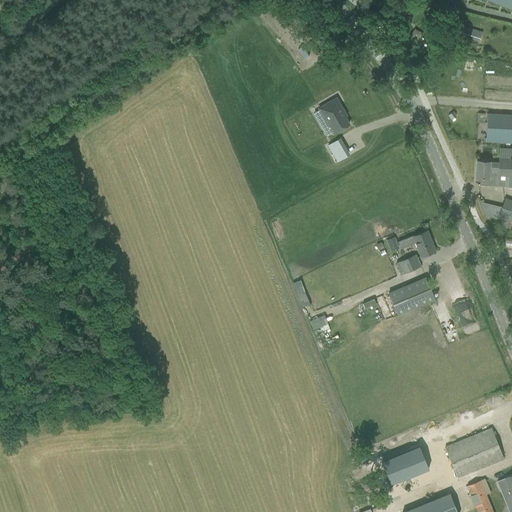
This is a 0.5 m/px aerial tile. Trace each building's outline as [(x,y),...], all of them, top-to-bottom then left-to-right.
[(511,0),(485,0),(511,10),(511,8),(511,0)] [(336,99),(319,109),(334,134),(349,125),(345,117),(343,113),(344,112),(336,99)] [(484,142),(511,142),(511,114),(487,114),(486,139),(485,139),(484,142)] [(338,141),(346,158),(367,148),(359,131),(338,141)] [(323,147),(320,149),(322,153),(326,151),(330,149),(328,145),(323,147)] [(497,182),(497,186),(511,186),(511,148),(499,148),(498,163),(490,162),(476,161),(476,178),(480,178),(479,185),(489,185),(489,181),(497,182)] [(498,216),(508,220),(511,221),(511,200),(505,198),(498,216)] [(400,249),(415,243),(421,257),(435,251),(427,231),(413,236),(413,235),(397,242),(400,249)] [(396,263),(401,274),(420,266),(415,255),(396,263)] [(425,277),(405,286),(414,308),(435,300),(425,277)] [(373,299),(362,303),(364,308),(375,304),(373,299)] [(447,341),(457,337),(454,327),(450,329),(445,312),(437,314),(447,341)] [(325,314),(310,321),(314,330),(329,323),(325,314)] [(445,447),(457,478),(503,459),(491,428),(445,447)] [(419,446),(381,461),(390,484),(428,469),(419,446)] [(484,478),(467,486),(471,495),(469,496),(473,506),(474,505),(476,509),(476,511),(493,511),(486,495),(490,493),(484,478)] [(456,511),(449,493),(402,511),(456,511)]
